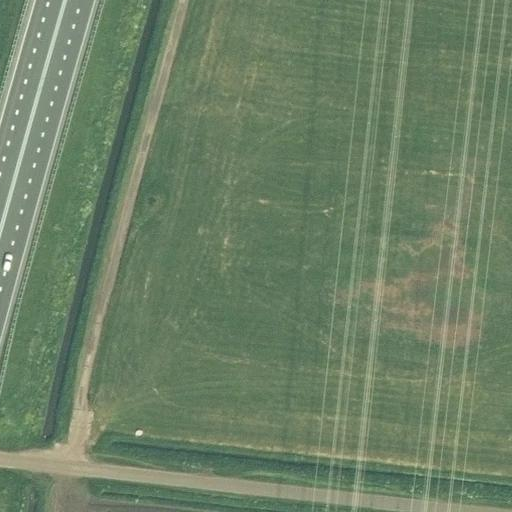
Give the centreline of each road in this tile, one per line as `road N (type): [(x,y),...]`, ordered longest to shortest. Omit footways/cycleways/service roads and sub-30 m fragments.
road 1 (unclassified): [(4,459),(477,511)]
road 2 (trunk): [(0,231),(65,0)]
